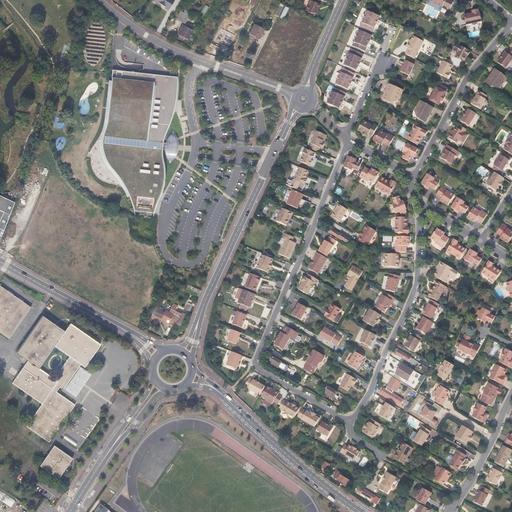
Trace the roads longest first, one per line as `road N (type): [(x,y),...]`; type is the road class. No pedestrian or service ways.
road 1 (residential): [(346,138),(254,362),(349,421)]
road 2 (residential): [(349,421),(372,387),(417,279),(419,203)]
road 3 (tertiary): [(200,314),(289,119)]
road 4 (primary): [(360,511),(217,390)]
road 5 (residential): [(511,21),(469,71),(409,176)]
road 6 (residential): [(452,511),(511,396)]
